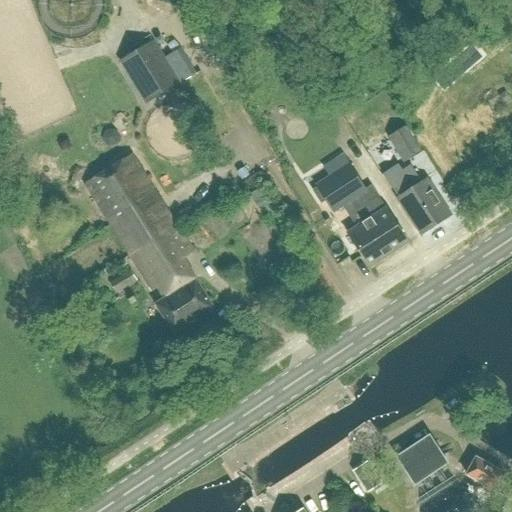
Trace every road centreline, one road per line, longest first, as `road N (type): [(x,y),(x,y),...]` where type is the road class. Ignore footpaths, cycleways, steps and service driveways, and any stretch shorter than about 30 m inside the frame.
road 1 (primary): [(98,511),(511,238)]
road 2 (track): [(357,0),(231,22),(210,18),(193,0)]
